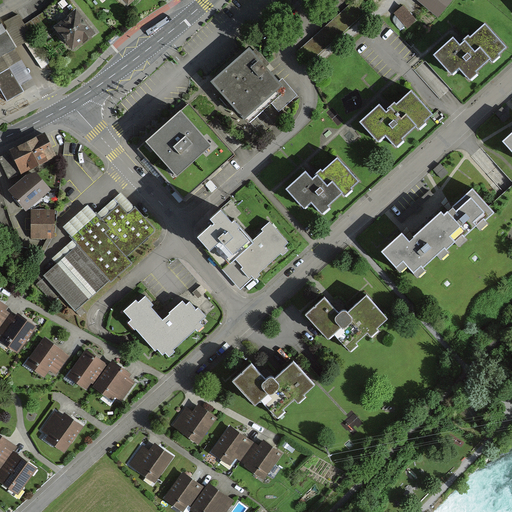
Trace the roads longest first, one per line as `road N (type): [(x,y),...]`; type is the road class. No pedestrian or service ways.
road 1 (residential): [(247,316),(511,79)]
road 2 (residential): [(31,511),(247,316)]
road 3 (residential): [(72,103),(247,316)]
road 4 (primary): [(72,103),(191,13)]
